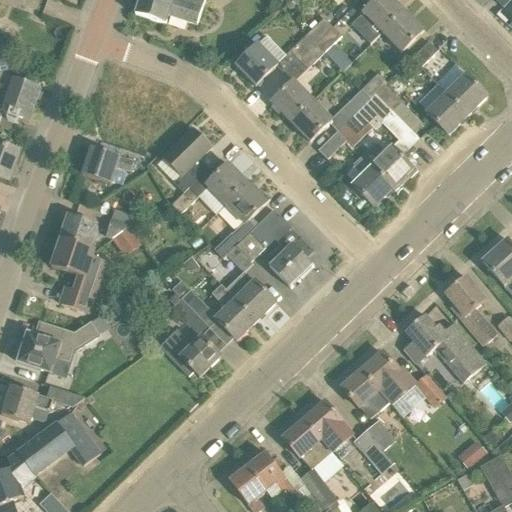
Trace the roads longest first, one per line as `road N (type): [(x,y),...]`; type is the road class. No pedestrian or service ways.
road 1 (residential): [(384,269),(189,77),(95,41)]
road 2 (unclassified): [(171,472),(384,269)]
road 3 (tertiary): [(0,298),(95,41)]
road 4 (unclassified): [(384,269),(511,141)]
